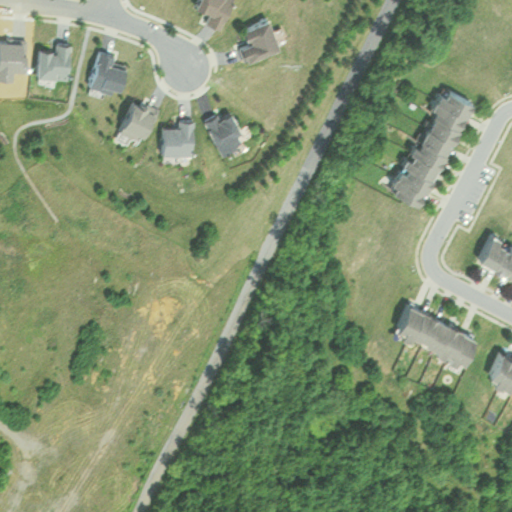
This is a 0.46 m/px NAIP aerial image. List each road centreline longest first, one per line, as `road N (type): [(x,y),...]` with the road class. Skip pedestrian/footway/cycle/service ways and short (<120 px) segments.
road 1 (residential): [(137,511),(392,0)]
road 2 (residential): [(511,103),(431,252),(438,274),(511,313)]
road 3 (residential): [(15,0),(130,20),(159,34),(185,67)]
